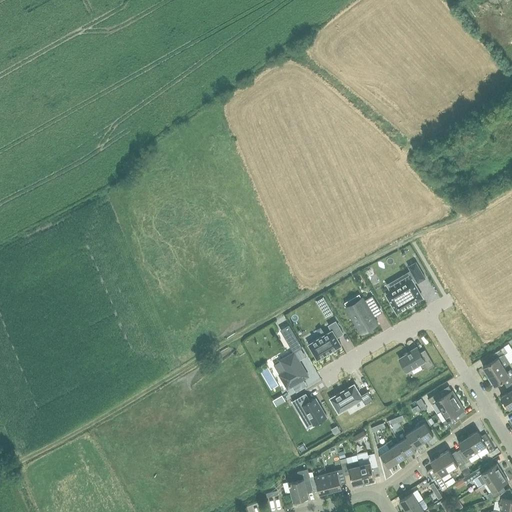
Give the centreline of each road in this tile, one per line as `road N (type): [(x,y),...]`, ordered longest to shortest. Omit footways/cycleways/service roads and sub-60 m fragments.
road 1 (track): [(511,191),(414,234),(79,434),(0,470)]
road 2 (residential): [(487,408),(430,316),(328,375)]
road 3 (residential): [(375,493),(487,408)]
